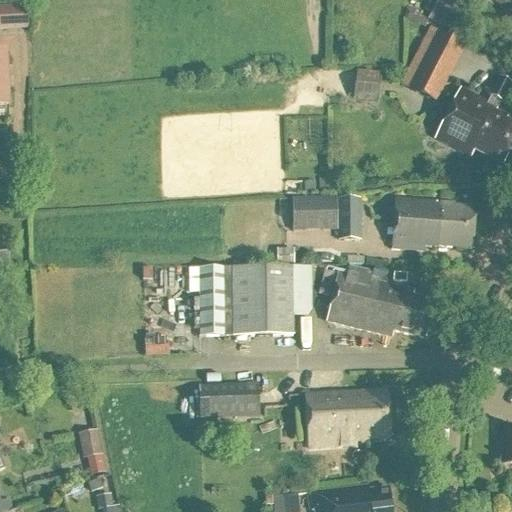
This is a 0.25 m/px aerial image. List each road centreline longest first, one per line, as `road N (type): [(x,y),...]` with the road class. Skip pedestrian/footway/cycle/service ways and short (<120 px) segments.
road 1 (tertiary): [(443,511),(462,360),(511,248)]
road 2 (unclassified): [(0,171),(18,149),(16,51)]
